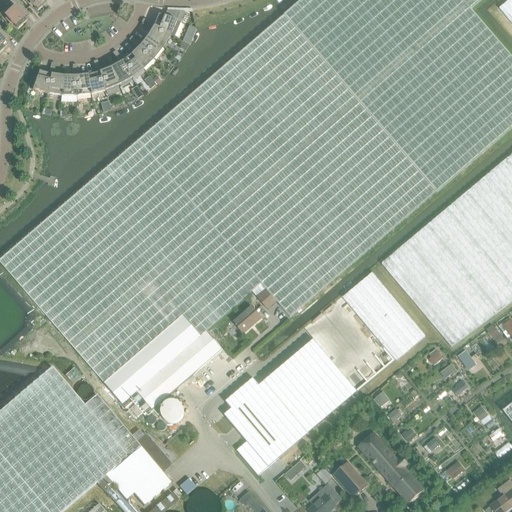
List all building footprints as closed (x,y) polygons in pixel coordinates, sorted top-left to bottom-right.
[(0,262),(121,404),(136,392),(206,332),(253,292),(261,285),(266,290),(277,303),(290,318),(511,128),(511,58),(470,10),(482,0),(300,0),(284,14),(0,259),(0,262)] [(7,7),(2,12),(6,17),(5,19),(11,26),(13,24),(18,29),(26,21),(22,17),(26,12),(27,13),(27,12),(15,0),(6,0),(6,1),(5,4),(7,7)] [(26,0),(25,1),(31,8),(33,6),(37,11),(46,3),(42,0),(26,0)] [(511,0),(509,0),(499,8),(501,9),(511,22),(511,0)] [(170,36),(176,22),(179,12),(166,12),(164,17),(158,15),(154,24),(153,27),(170,36)] [(1,18),(0,19),(0,27),(3,31),(8,26),(1,18)] [(147,26),(151,29),(147,37),(163,48),(169,37),(170,36),(153,27),(154,24),(149,22),(147,26)] [(0,52),(7,46),(3,41),(7,37),(8,37),(3,31),(0,27),(0,52)] [(147,37),(141,44),(139,47),(154,60),(163,48),(147,37)] [(133,45),(137,49),(130,55),(143,70),(154,60),(139,47),(141,44),(137,41),(133,45)] [(130,55),(123,61),(120,62),(131,79),(143,70),(130,55)] [(115,59),(118,64),(110,68),(118,86),(131,79),(120,62),(123,61),(120,56),(115,59)] [(110,68),(101,72),(99,67),(95,68),(96,73),(99,73),(105,91),(118,86),(110,68)] [(61,96),(63,77),(53,76),(54,70),(49,69),(48,75),(51,75),(47,94),(61,96)] [(48,75),(39,72),(32,90),(47,94),(51,75),(48,75)] [(90,95),(87,76),(78,77),(77,72),(72,72),(72,77),(75,77),(76,97),(90,95)] [(96,73),(87,76),(90,95),(105,91),(99,73),(96,73)] [(152,80),(157,85),(161,81),(156,76),(152,80)] [(72,77),(63,77),(61,96),(76,97),(75,77),(72,77)] [(144,84),(139,89),(143,94),(149,89),(144,84)] [(131,90),(134,96),(140,92),(136,87),(131,90)] [(511,154),(381,265),(451,348),(511,302),(511,154)] [(373,273),(342,298),(396,361),(425,337),(373,273)] [(268,311),(277,303),(266,290),(258,298),(257,298),(268,311)] [(261,319),(251,307),(233,323),(243,334),(261,319)] [(511,321),(511,320),(502,326),(510,337),(511,335),(511,321)] [(501,325),(498,327),(507,339),(510,337),(502,326),(501,325)] [(495,328),(488,334),(493,339),(499,333),(495,328)] [(136,392),(137,394),(151,410),(152,410),(222,350),(206,332),(136,392)] [(487,336),(478,343),(488,354),(497,347),(487,336)] [(232,410),(214,424),(258,476),(306,436),(307,437),(356,395),(313,342),(258,387),(252,380),(226,403),(232,410)] [(471,348),(476,354),(481,350),(476,344),(471,348)] [(431,358),(428,360),(434,367),(443,359),(436,350),(429,355),(431,358)] [(466,351),(458,357),(469,371),(477,365),(466,351)] [(452,365),(445,370),(450,376),(456,371),(452,365)] [(135,442),(96,396),(83,406),(51,368),(0,410),(0,511),(59,511),(96,484),(140,447),(135,442)] [(74,368),(65,375),(73,384),(82,377),(74,368)] [(457,387),(452,391),(457,397),(467,389),(461,382),(456,386),(457,387)] [(443,391),(437,396),(440,399),(446,395),(443,391)] [(383,393),(376,398),(382,407),(389,401),(383,393)] [(137,394),(130,400),(135,405),(143,414),(144,416),(151,410),(137,394)] [(135,405),(130,410),(138,418),(143,414),(135,405)] [(481,407),(473,413),(480,422),(487,417),(488,416),(481,407)] [(397,410),(388,416),(394,424),(402,417),(397,410)] [(485,425),(489,429),(495,424),(492,420),(485,425)] [(444,428),(437,433),(440,437),(447,431),(444,428)] [(406,431),(402,435),(409,443),(417,437),(411,430),(407,433),(406,431)] [(498,430),(489,437),(493,442),(502,435),(498,430)] [(135,442),(140,447),(96,484),(104,492),(112,485),(125,500),(133,494),(143,506),(170,483),(163,475),(165,471),(172,465),(146,433),(135,442)] [(409,505),(418,496),(424,491),(404,469),(407,466),(401,458),(398,461),(374,434),(358,448),(409,505)] [(434,439),(426,446),(432,452),(440,446),(434,439)] [(509,443),(495,454),(499,459),(511,448),(511,447),(510,445),(509,443)] [(306,468),(300,462),(285,475),(291,481),(306,468)] [(458,462),(445,472),(452,481),(465,471),(458,462)] [(354,498),(356,496),(367,486),(347,463),(333,476),(354,498)] [(324,475),(319,479),(325,485),(330,481),(324,475)] [(465,478),(455,486),(459,492),(470,483),(465,478)] [(188,479),(179,487),(187,496),(196,488),(188,479)] [(491,507),(485,511),(508,511),(511,509),(511,483),(509,480),(497,491),(501,496),(502,498),(491,507)] [(329,511),(343,500),(330,485),(311,502),(314,506),(308,511),(329,511)] [(176,489),(172,492),(179,501),(183,497),(176,489)] [(171,493),(148,511),(165,511),(178,501),(171,493)] [(261,511),(264,510),(248,493),(240,501),(246,508),(249,505),(254,511),(261,511)]
